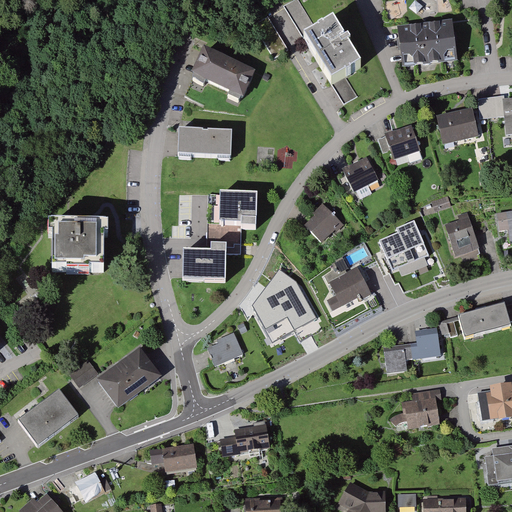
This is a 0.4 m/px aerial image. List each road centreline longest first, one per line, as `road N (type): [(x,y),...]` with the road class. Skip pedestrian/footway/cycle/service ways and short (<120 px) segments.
road 1 (residential): [(511,77),(416,94),(346,135),(302,179),(245,285),(217,318),(183,338)]
road 2 (tertiary): [(196,410),(433,301),(511,279)]
road 3 (residential): [(183,338),(159,265),(152,184),(164,100),(191,43)]
road 4 (tertiary): [(0,485),(196,410)]
road 5 (residential): [(511,434),(474,435),(462,400),(468,386),(511,378)]
